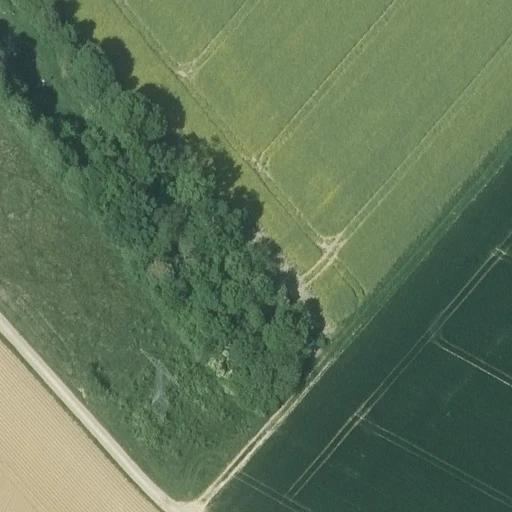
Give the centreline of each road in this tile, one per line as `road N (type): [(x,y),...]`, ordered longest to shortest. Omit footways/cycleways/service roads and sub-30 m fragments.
road 1 (track): [(511,145),(196,511)]
road 2 (track): [(0,324),(171,511)]
